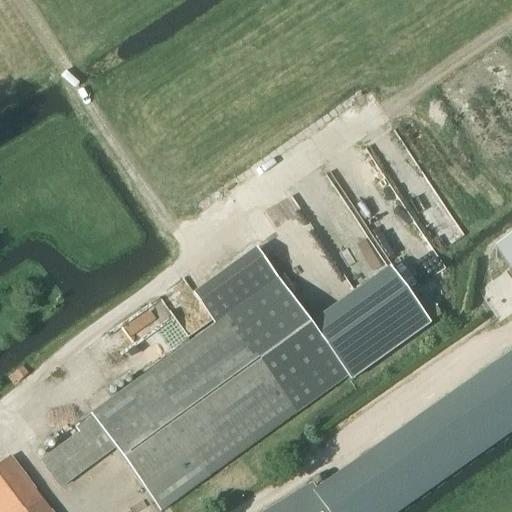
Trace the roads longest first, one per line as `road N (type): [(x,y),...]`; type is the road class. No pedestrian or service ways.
road 1 (track): [(26,0),(197,256)]
road 2 (track): [(511,343),(477,355),(320,463)]
road 3 (track): [(511,23),(334,143)]
